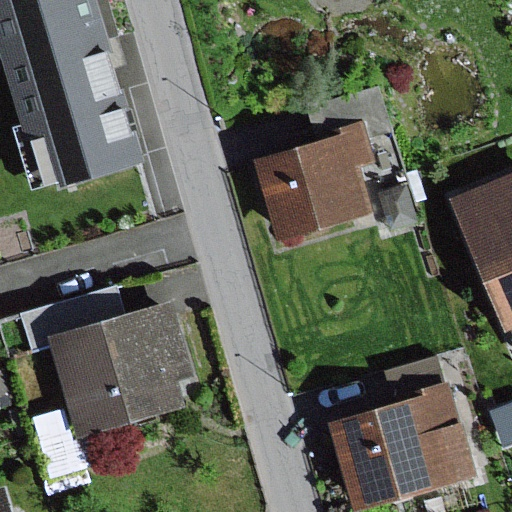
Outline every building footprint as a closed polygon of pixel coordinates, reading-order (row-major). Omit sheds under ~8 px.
[(0,0),(0,59),(25,143),(47,136),(62,187),(147,162),(98,0),(0,0)] [(320,145),(257,163),(279,242),(375,214),(362,168),(377,164),(370,140),(394,133),(382,90),(310,110),(320,145)] [(511,173),(451,199),(507,332),(510,331),(511,334),(511,173)] [(194,378),(172,302),(126,315),(117,287),(17,316),(29,356),(52,349),(79,439),(186,408),(178,383),(194,378)] [(392,403),(326,422),(352,511),(360,511),(477,478),(449,382),(446,383),(437,355),(383,371),(392,403)] [(0,511),(12,511),(5,489),(0,490),(0,511)]
